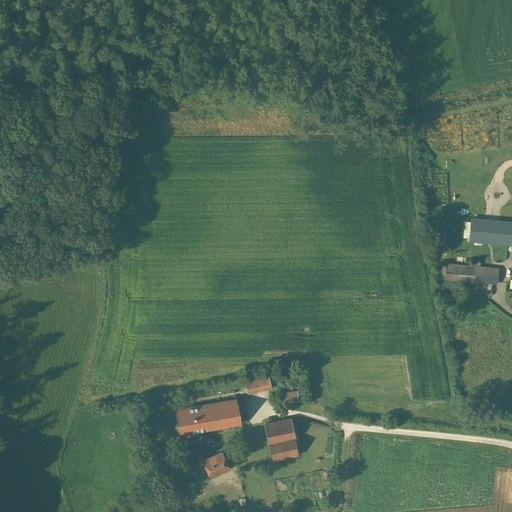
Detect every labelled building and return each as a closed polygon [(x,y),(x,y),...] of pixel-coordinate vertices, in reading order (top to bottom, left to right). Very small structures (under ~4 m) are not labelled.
[(511,221),(471,218),(469,239),(511,243),(511,251),(511,260),(511,259),(511,221)] [(443,224),(430,227),(434,250),(447,247),(443,224)] [(498,268),(446,263),(444,277),(497,282),(498,268)] [(268,372),(244,377),(248,393),(271,388),(268,372)] [(206,403),(236,398),(234,387),(204,393),(206,403)] [(297,391),(280,393),(281,403),(298,401),(297,391)] [(206,403),(175,409),(180,433),(240,422),(236,398),(206,403)] [(290,418),(264,423),(268,442),(294,437),(290,418)] [(298,454),(294,437),(268,442),(272,459),(298,454)] [(229,447),(222,451),(232,472),(238,469),(229,447)] [(222,451),(201,459),(214,486),(234,476),(232,472),(222,451)]
